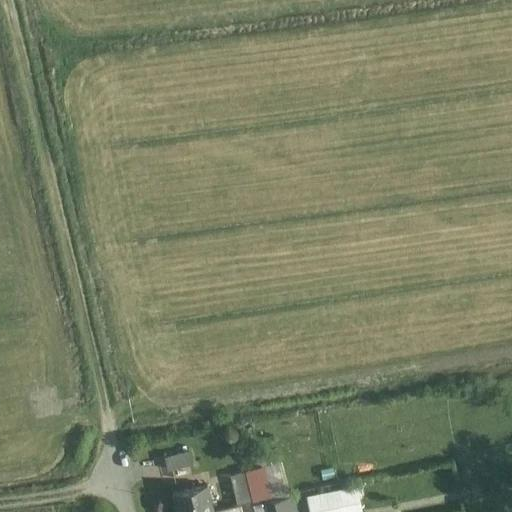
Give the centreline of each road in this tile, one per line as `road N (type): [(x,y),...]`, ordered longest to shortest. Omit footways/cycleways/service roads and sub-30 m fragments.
road 1 (track): [(6,0),(116,451)]
road 2 (track): [(123,481),(0,499)]
